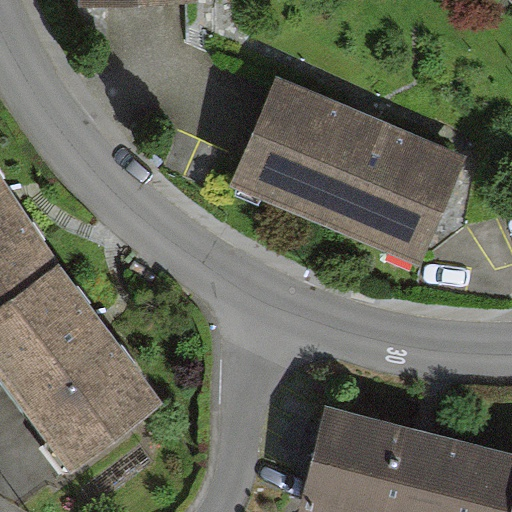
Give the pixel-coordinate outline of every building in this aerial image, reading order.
[(80,0),(82,21),(197,15),(196,0),(80,0)] [(511,0),(492,0),(511,19),(511,0)] [(460,158),(274,87),(232,196),(418,268),(460,158)] [(26,188),(0,151),(0,370),(59,456),(163,384),(113,313),(26,188)] [(324,391),(300,497),(367,511),(511,511),(511,433),(426,414),(324,391)]
